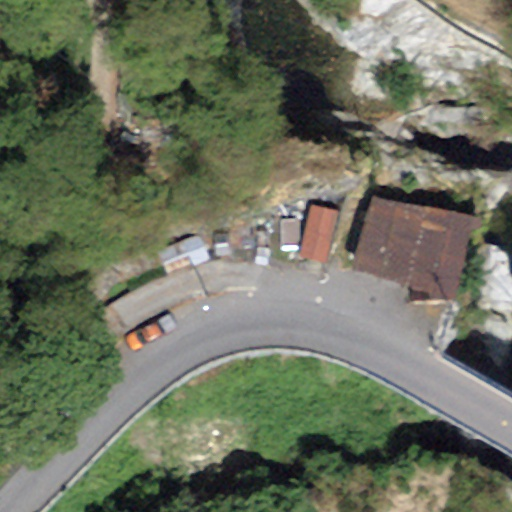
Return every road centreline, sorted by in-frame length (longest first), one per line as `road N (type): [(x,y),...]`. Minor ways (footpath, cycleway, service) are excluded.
road 1 (tertiary): [(511,427),(366,348),(301,325),(225,323),(145,366),(5,511)]
road 2 (track): [(90,0),(99,64),(86,161),(0,223)]
road 3 (track): [(0,418),(87,340),(145,366)]
